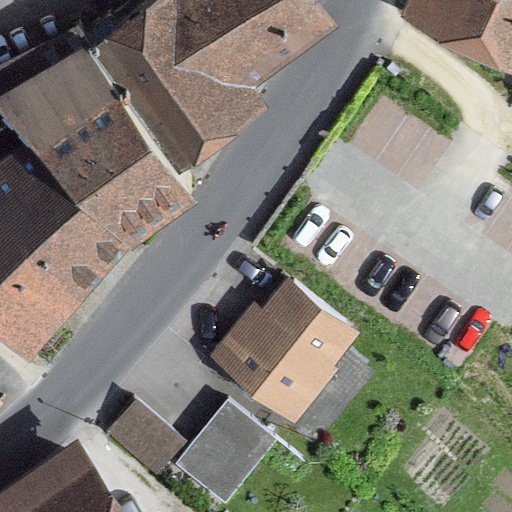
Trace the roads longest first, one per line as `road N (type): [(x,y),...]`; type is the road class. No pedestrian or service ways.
road 1 (tertiary): [(0,453),(77,383),(162,286),(302,99),(352,0)]
road 2 (unknown): [(50,409),(167,511)]
